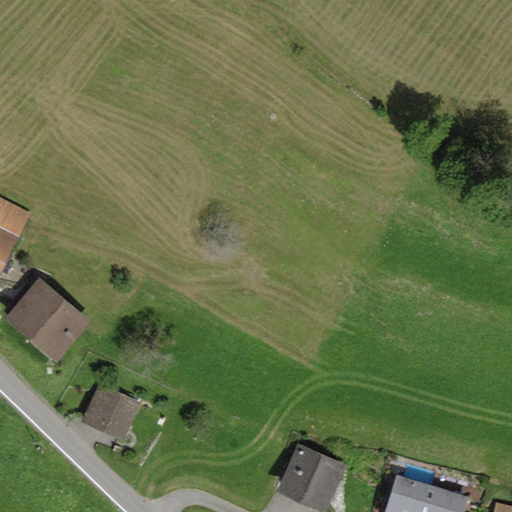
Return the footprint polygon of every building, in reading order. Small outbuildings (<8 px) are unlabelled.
[(0,206),(0,276),(30,219),(1,204),(0,206)] [(93,324),(41,279),(3,322),(54,367),(93,324)] [(142,405),(99,386),(82,424),(124,443),(142,405)] [(330,511),(351,469),(299,445),(276,495),(314,511),(330,511)] [(466,511),(470,497),(395,476),(385,511),(466,511)] [(511,511),(511,507),(496,503),(493,511),(511,511)]
